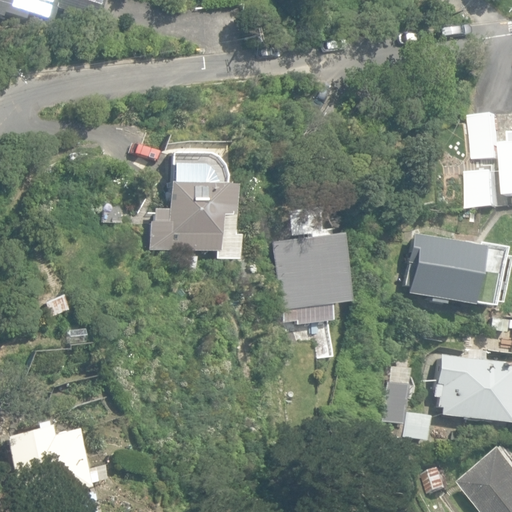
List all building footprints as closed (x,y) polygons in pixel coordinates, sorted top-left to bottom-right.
[(54,9),(97,21),(102,0),(0,0),(0,14),(0,13),(22,20),(24,13),(50,20),(54,9)] [(469,113),(471,156),(495,155),(494,112),(469,113)] [(502,141),(505,192),(511,191),(511,130),(509,131),(510,140),(502,141)] [(145,250),(183,251),(182,268),(198,268),(198,251),(218,251),(219,213),(230,213),(232,184),(212,183),(210,177),(206,172),(201,168),(196,166),(168,165),(168,184),(165,183),(164,211),(150,211),(149,222),(146,222),(145,250)] [(465,170),(467,204),(496,203),(494,168),(465,170)] [(293,322),(293,325),(328,321),(326,305),(341,303),(333,236),(306,239),(305,233),(296,234),(296,239),(267,242),(275,312),(277,311),(278,323),(293,322)] [(500,249),(409,234),(405,263),(407,263),(402,295),(424,298),(423,301),(444,305),(444,303),(467,307),(468,301),(491,305),(500,249)] [(438,415),(503,424),(511,364),(438,354),(434,384),(438,384),(435,407),(439,407),(438,415)] [(400,436),(422,440),(426,415),(405,411),(400,436)] [(0,438),(18,505),(90,486),(89,484),(96,482),(92,467),(85,469),(74,429),(70,430),(69,428),(55,432),(55,434),(49,435),(47,426),(43,427),(42,422),(29,426),(30,430),(0,438)] [(462,484),(484,511),(511,511),(511,455),(507,449),(462,484)] [(73,504),(75,511),(92,511),(89,500),(73,504)]
